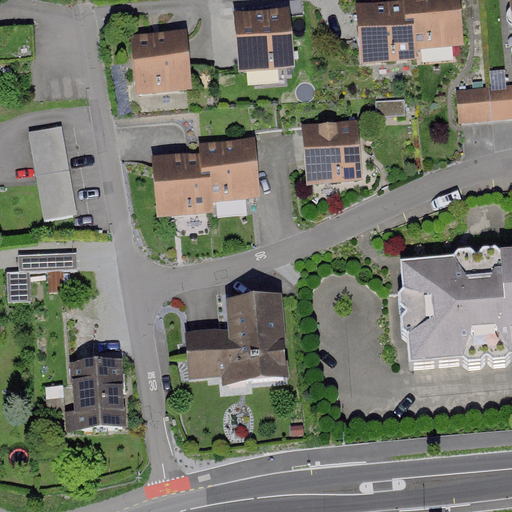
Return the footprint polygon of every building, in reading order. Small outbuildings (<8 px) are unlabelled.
[(408,0),(412,53),(465,50),(461,0),(408,0)] [(408,60),(404,5),(358,8),(362,63),(408,60)] [(294,73),(288,12),(236,16),(241,77),(294,73)] [(190,36),(137,38),(140,100),(193,97),(190,36)] [(511,88),(460,92),(462,130),(511,126),(511,88)] [(78,214),(63,128),(27,134),(42,221),(78,214)] [(362,129),(303,132),(304,153),(304,158),(306,183),(331,181),(365,180),(362,129)] [(209,145),(213,211),(261,208),(257,141),(209,145)] [(160,157),(165,223),(213,220),(208,154),(160,157)] [(76,254),(18,257),(18,274),(26,274),(29,274),(47,273),(48,295),(64,294),(63,272),(77,271),(76,254)] [(511,372),(511,259),(399,269),(409,382),(511,372)] [(10,275),(5,275),(6,303),(11,303),(27,303),(30,302),(29,274),(26,274),(18,274),(10,275)] [(192,339),(198,393),(291,384),(281,295),(227,300),(231,334),(192,339)] [(125,435),(120,365),(72,368),(77,439),(125,435)]
